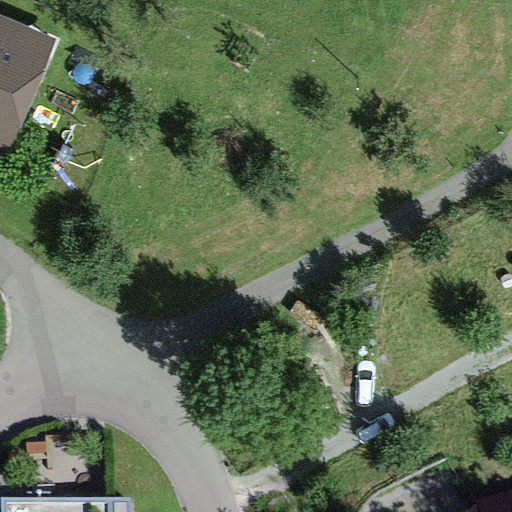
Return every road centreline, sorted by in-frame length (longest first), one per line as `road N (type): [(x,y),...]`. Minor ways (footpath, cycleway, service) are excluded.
road 1 (residential): [(511,151),(120,374)]
road 2 (residential): [(213,511),(186,446),(157,405),(120,374)]
road 3 (residential): [(76,358),(0,258)]
